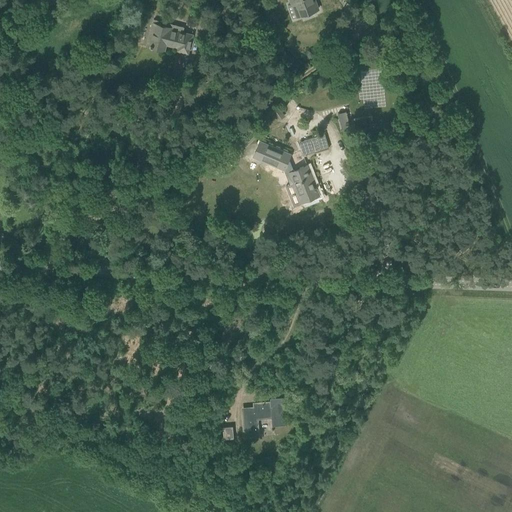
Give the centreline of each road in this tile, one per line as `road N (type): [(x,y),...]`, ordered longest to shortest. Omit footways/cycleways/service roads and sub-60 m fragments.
road 1 (tertiary): [(511,285),(0,263)]
road 2 (track): [(0,392),(215,511)]
